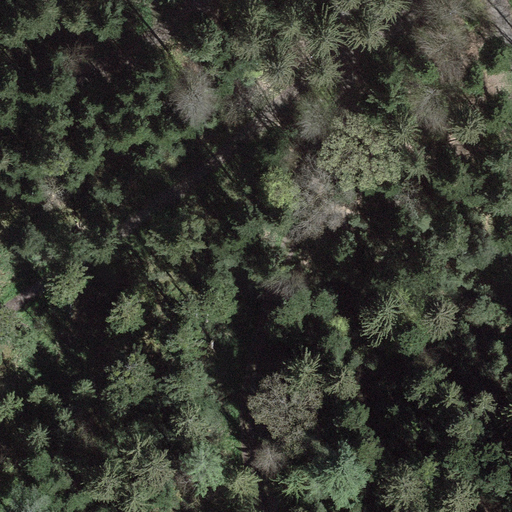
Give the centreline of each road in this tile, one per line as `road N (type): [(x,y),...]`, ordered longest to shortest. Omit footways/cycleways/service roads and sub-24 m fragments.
road 1 (track): [(400,0),(193,189),(234,266),(242,453),(253,511)]
road 2 (track): [(0,108),(210,0)]
road 3 (track): [(0,314),(193,189)]
